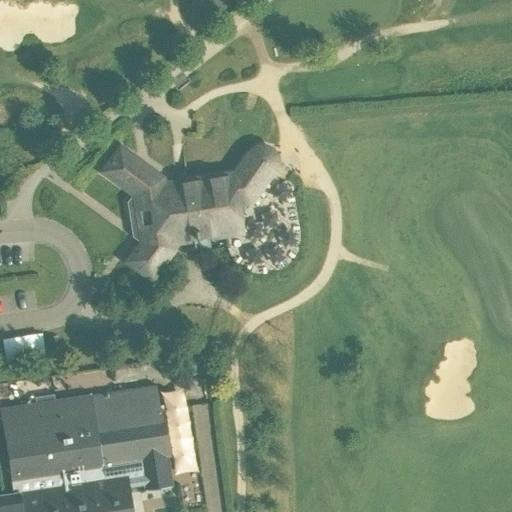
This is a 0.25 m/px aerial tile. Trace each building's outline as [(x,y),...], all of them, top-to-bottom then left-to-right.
[(208,0),(219,14),(238,0),(208,0)] [(132,157),(120,147),(102,172),(133,194),(127,202),(129,219),(143,217),(143,222),(144,228),(149,231),(127,261),(151,279),(173,249),(172,244),(194,240),(194,246),(244,237),(239,208),(238,203),(251,200),(273,170),(277,163),(275,155),(270,149),(263,146),(256,147),(249,152),(234,173),(184,181),(161,184),(129,161),(132,157)] [(278,224),(278,211),(263,211),(264,224),(278,224)] [(44,333),(5,335),(6,357),(45,355),(44,333)] [(0,495),(0,511),(133,511),(130,487),(144,484),(145,490),(145,491),(172,487),(172,485),(171,486),(166,455),(170,454),(164,411),(161,412),(157,386),(90,396),(90,395),(54,400),(53,395),(35,397),(36,403),(0,408),(0,413),(13,494),(0,495)]
